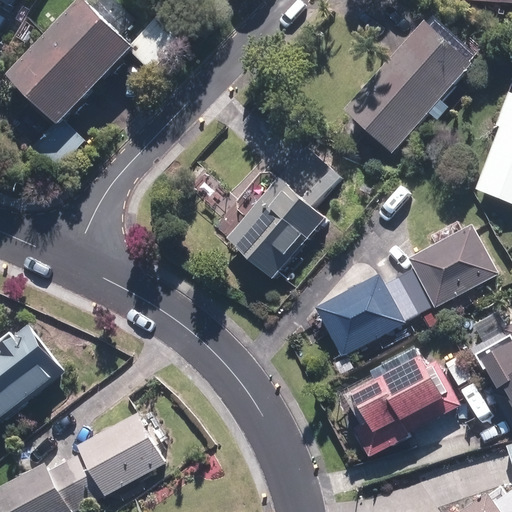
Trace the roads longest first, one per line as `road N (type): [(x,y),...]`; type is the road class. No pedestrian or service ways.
road 1 (residential): [(71,263),(158,307),(220,357),(260,406),(301,511)]
road 2 (residential): [(291,0),(106,194),(71,263)]
